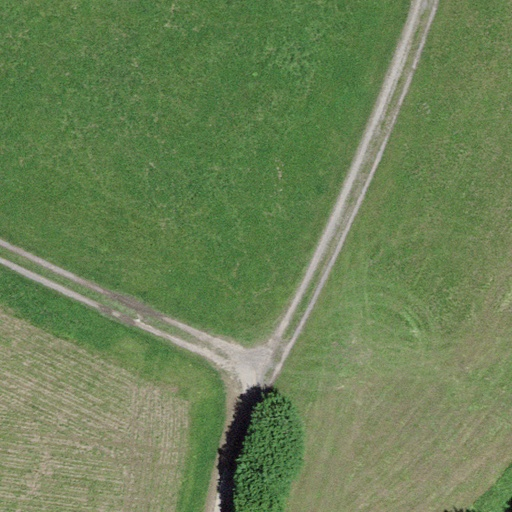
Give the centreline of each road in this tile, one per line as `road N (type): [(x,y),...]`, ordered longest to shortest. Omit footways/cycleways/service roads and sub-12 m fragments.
road 1 (track): [(220,511),(252,406),(354,191),(427,0)]
road 2 (track): [(0,252),(265,375)]
